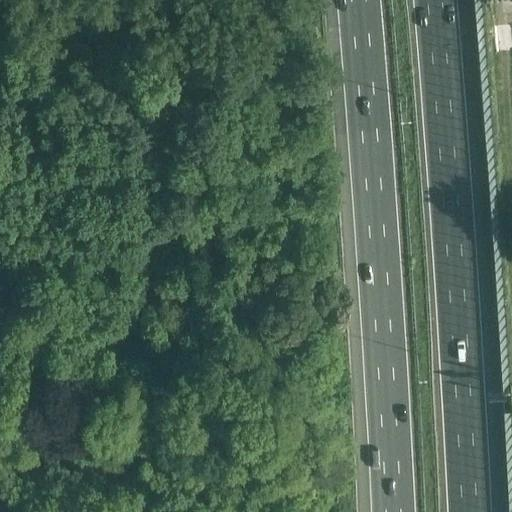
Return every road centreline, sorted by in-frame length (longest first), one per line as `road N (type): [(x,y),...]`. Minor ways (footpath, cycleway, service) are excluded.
road 1 (motorway): [(351,0),(390,511)]
road 2 (motorway): [(465,511),(433,0)]
